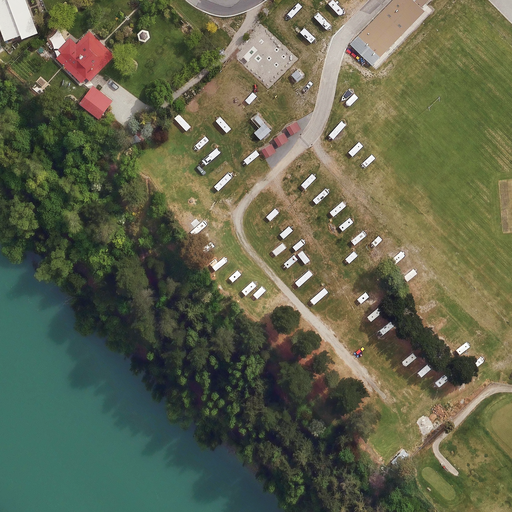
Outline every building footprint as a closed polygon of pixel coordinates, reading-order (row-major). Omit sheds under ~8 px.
[(0,0),(0,26),(5,41),(23,35),(24,38),(40,32),(27,0),(0,0)] [(431,0),(395,0),(353,44),(375,66),(427,13),(423,9),(431,0)] [(72,38),(54,55),(83,85),(115,54),(91,30),(78,43),(72,38)] [(36,74),(18,60),(8,73),(25,87),(36,74)] [(300,68),(290,78),(296,84),(306,73),(300,68)] [(94,85),(81,101),(100,117),(114,100),(94,85)] [(253,121),(260,128),(255,133),(262,140),(273,130),(259,116),(253,121)] [(299,121),(286,128),(292,138),(305,130),(299,121)] [(346,130),(336,140),(344,148),(354,138),(346,130)] [(285,132),(274,140),(280,149),(291,141),(285,132)] [(272,143),(262,150),(269,160),(279,152),(272,143)]
